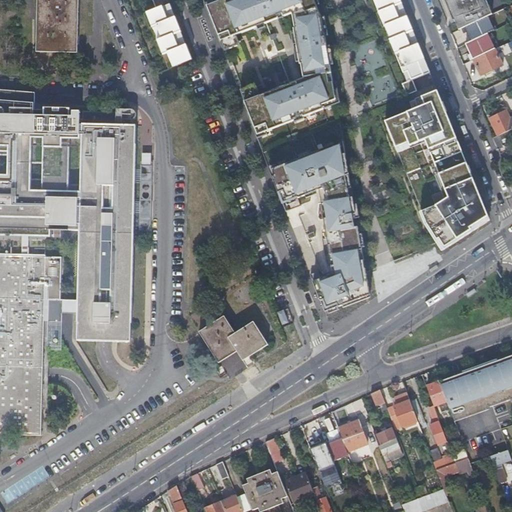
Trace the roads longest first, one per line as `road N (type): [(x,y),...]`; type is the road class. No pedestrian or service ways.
road 1 (residential): [(330,357),(186,0)]
road 2 (tertiary): [(179,459),(379,376)]
road 3 (tertiary): [(179,459),(330,357)]
road 4 (tertiary): [(362,336),(511,237)]
road 5 (tertiary): [(379,376),(511,331)]
road 6 (residential): [(463,106),(511,223)]
